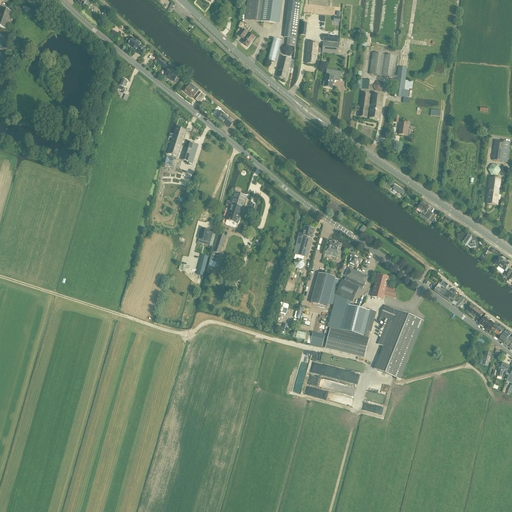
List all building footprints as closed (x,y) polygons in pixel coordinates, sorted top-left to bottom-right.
[(0,0),(2,1),(2,0),(0,0),(0,26),(6,29),(12,12),(1,8),(0,10),(0,0)] [(247,0),(245,20),(278,25),(281,0),(247,0)] [(287,13),(284,38),(287,38),(287,45),(295,46),(299,19),(299,16),(299,14),(301,3),(289,2),(287,13)] [(249,34),(244,30),(239,36),(242,39),(243,38),(244,40),(242,43),(248,47),(255,38),(249,33),(249,34)] [(324,35),(323,42),(338,43),(339,37),(324,35)] [(139,53),(144,47),(134,39),(129,45),(139,53)] [(276,63),(282,41),(273,39),(267,61),(276,63)] [(321,54),(321,49),(318,49),(318,44),(308,43),(306,64),(316,65),(317,54),(321,54)] [(338,54),(339,45),(331,44),(323,43),(322,53),(338,54)] [(290,57),(294,53),(292,48),(287,46),(283,50),(285,55),(290,57)] [(397,76),(394,75),(396,57),(372,54),(369,75),(393,78),(397,78),(394,96),(411,99),(412,91),(409,91),(410,81),(405,81),(407,69),(398,67),(397,76)] [(173,71),(170,69),(170,68),(169,68),(170,67),(158,58),(155,61),(167,71),(167,70),(168,71),(165,75),(168,77),(167,77),(170,80),(171,79),(174,82),(175,80),(176,81),(178,78),(178,77),(179,76),(176,73),(174,70),(173,71)] [(293,69),(295,61),(281,58),(276,78),(287,80),(290,68),(293,69)] [(336,80),(337,72),(327,70),(325,83),(324,82),(323,86),(324,86),(324,87),(332,88),(332,84),(333,84),(334,81),(333,81),(333,79),(336,80)] [(368,90),(369,81),(358,79),(357,89),(368,90)] [(125,94),(126,91),(125,90),(128,82),(122,80),(119,86),(119,87),(118,89),(123,91),(122,93),(125,94)] [(381,92),(384,87),(382,82),(376,81),(373,86),(375,91),(381,92)] [(193,98),(197,94),(196,93),(199,90),(191,84),(185,92),(193,98)] [(196,100),(195,100),(200,104),(205,97),(201,93),(196,100)] [(371,105),(369,105),(370,95),(362,94),(360,108),(355,107),(355,111),(359,111),(358,118),(367,119),(369,106),(370,106),(369,119),(380,120),(383,96),(372,95),(371,105)] [(229,128),(234,123),(226,117),(227,116),(220,111),(216,117),(219,119),(218,119),(225,125),(225,124),(229,128)] [(407,136),(408,124),(400,123),(399,128),(400,128),(399,135),(407,136)] [(177,157),(186,131),(176,128),(174,135),(170,134),(169,138),(173,139),(168,154),(177,157)] [(507,163),(510,143),(510,142),(502,141),(495,140),(492,161),(507,163)] [(192,165),(198,146),(188,142),(182,160),(187,162),(187,163),(192,165)] [(497,176),(500,171),(498,165),(492,165),(488,170),(491,176),(497,176)] [(497,205),(498,201),(501,180),(489,178),(486,204),(497,205)] [(393,189),(402,195),(405,192),(395,185),(393,189)] [(226,220),(227,221),(238,224),(247,197),(235,193),(232,203),(227,201),(225,206),(230,207),(226,220)] [(338,216),(342,210),(331,202),(326,208),(330,211),(331,210),(338,216)] [(429,212),(428,211),(430,208),(421,202),(417,209),(422,212),(420,214),(429,220),(433,214),(429,212)] [(298,237),(293,254),(306,258),(314,229),(305,227),(302,234),(299,233),(297,237),(298,237)] [(199,235),(198,239),(199,239),(199,240),(207,242),(206,243),(211,244),(213,233),(209,232),(210,231),(202,229),(200,236),(199,235)] [(215,247),(212,257),(219,259),(226,237),(219,234),(218,234),(217,234),(213,246),(214,247),(215,247)] [(463,234),(457,235),(458,240),(462,242),(462,244),(465,246),(467,246),(471,248),(476,248),(475,242),(472,242),(471,237),(468,235),(466,236),(463,234)] [(339,255),(340,250),(341,246),(342,246),(342,245),(341,245),(338,244),(328,242),(328,241),(328,242),(325,252),(325,255),(337,258),(338,256),(339,256),(339,255)] [(202,255),(197,275),(203,276),(208,257),(202,255)] [(360,263),(361,260),(351,255),(350,259),(351,259),(348,266),(352,267),(352,266),(356,268),(358,262),(360,263)] [(500,258),(495,265),(504,271),(506,272),(504,276),(508,278),(511,271),(509,269),(507,268),(509,264),(500,258)] [(301,270),(305,266),(303,261),(298,259),(294,263),(296,268),(301,270)] [(335,297),(333,302),(334,303),(350,307),(351,302),(352,303),(359,288),(362,290),(365,285),(368,277),(349,269),(346,277),(344,281),(342,280),(342,281),(338,280),(336,287),(334,297),(335,297)] [(319,274),(311,303),(327,308),(328,304),(332,305),(333,302),(335,297),(334,297),(336,287),(338,280),(335,279),(336,278),(319,274)] [(378,275),(372,297),(383,300),(384,295),(395,299),(397,293),(393,292),(394,289),(386,286),(389,277),(378,275)] [(439,295),(446,284),(443,281),(440,285),(439,284),(434,291),(439,295)] [(443,298),(448,291),(446,289),(448,285),(446,284),(439,295),(443,298)] [(447,301),(455,291),(455,290),(453,289),(451,293),(448,291),(443,298),(447,301)] [(458,297),(460,295),(455,291),(447,301),(452,304),(457,297),(458,297)] [(328,328),(360,336),(364,319),(365,319),(367,312),(335,303),(328,328)] [(475,308),(471,305),(471,306),(470,306),(469,306),(468,306),(467,308),(467,309),(467,310),(468,310),(467,311),(471,314),(471,313),(476,317),(477,317),(479,319),(483,313),(481,311),(480,313),(474,309),(475,308)] [(383,347),(374,370),(400,380),(401,378),(424,322),(423,322),(414,318),(384,306),(380,317),(378,322),(384,324),(385,319),(388,320),(378,345),(383,347)] [(368,338),(369,333),(371,333),(376,312),(368,310),(367,312),(365,319),(364,319),(360,336),(368,338)] [(489,331),(494,324),(489,321),(490,319),(485,316),(479,324),(489,331)] [(491,331),(496,334),(501,326),(498,324),(498,326),(496,326),(495,325),(491,331)] [(330,329),(325,349),(364,359),(369,339),(330,329)] [(308,341),(310,334),(295,330),(293,338),(308,341)] [(505,343),(509,337),(511,333),(506,330),(499,340),(505,343)] [(310,345),(322,348),(325,336),(313,333),(310,345)] [(478,338),(475,343),(485,348),(488,343),(478,338)] [(488,367),(491,354),(485,352),(482,365),(488,367)] [(499,368),(497,377),(502,378),(503,373),(506,371),(507,371),(510,366),(503,363),(501,368),(499,368)]
